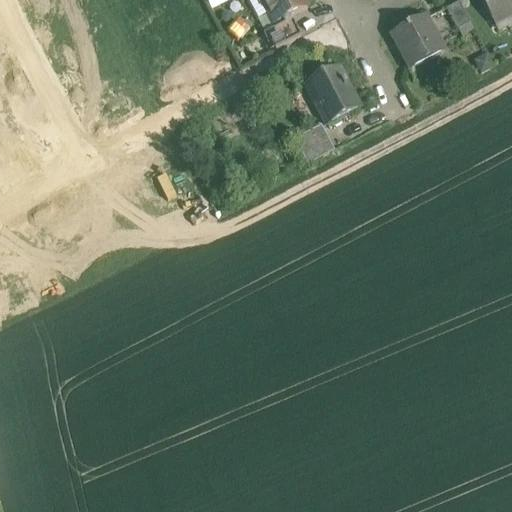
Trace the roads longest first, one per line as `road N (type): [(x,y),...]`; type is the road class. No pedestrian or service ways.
road 1 (residential): [(87,163),(354,22)]
road 2 (residential): [(1,0),(87,163)]
